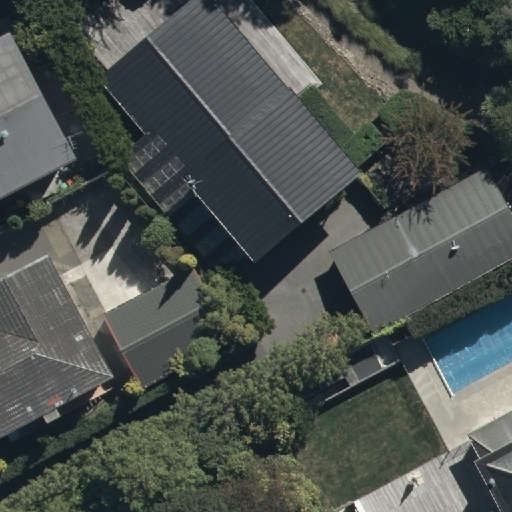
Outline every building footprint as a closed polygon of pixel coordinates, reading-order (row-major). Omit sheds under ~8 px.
[(119,155),(219,271),(354,155),(220,0),(182,0),(98,73),(148,130),(119,155)] [(0,184),(77,143),(9,15),(0,19),(0,184)] [(329,244),(372,323),(511,245),(511,203),(487,158),(329,244)] [(0,431),(115,373),(54,252),(0,279),(0,431)] [(195,261),(102,307),(142,380),(232,335),(195,261)] [(511,511),(511,419),(470,442),(500,499),(492,503),(497,511),(511,511)]
